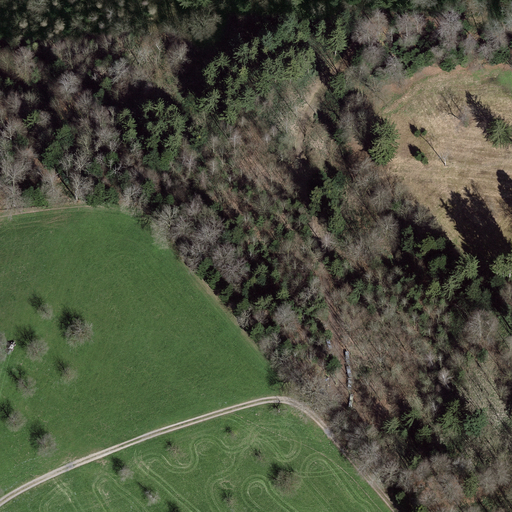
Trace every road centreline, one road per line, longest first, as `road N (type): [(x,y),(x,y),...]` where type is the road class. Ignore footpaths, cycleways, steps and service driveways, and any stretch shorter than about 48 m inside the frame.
road 1 (track): [(327,433),(345,395),(297,126),(367,27),(511,21)]
road 2 (track): [(0,506),(204,419),(275,402),(318,422),(394,511)]
